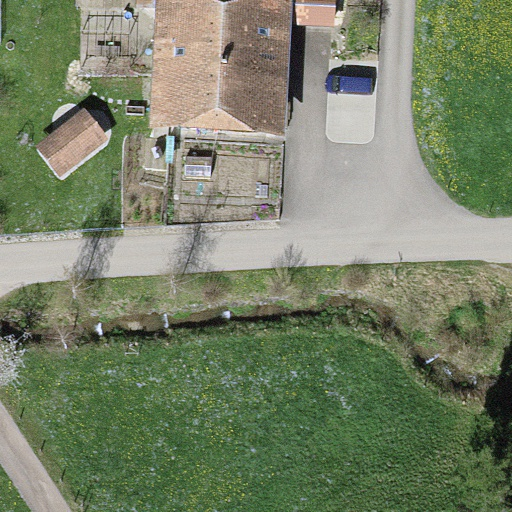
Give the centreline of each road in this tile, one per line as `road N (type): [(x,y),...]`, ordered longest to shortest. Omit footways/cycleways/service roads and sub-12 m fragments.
road 1 (unclassified): [(400,240),(0,266)]
road 2 (unclassified): [(400,240),(403,0)]
